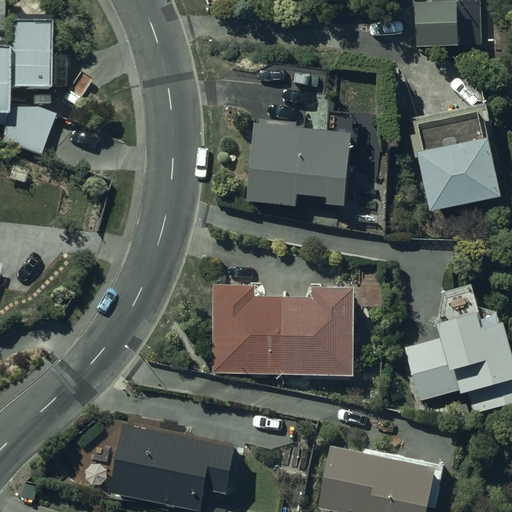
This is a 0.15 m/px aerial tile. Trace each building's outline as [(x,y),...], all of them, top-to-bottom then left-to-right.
[(482,44),(479,0),(432,0),(432,9),(415,9),(417,51),(459,53),(459,46),(482,44)] [(47,27),(6,26),(5,59),(0,58),(0,129),(4,130),(4,109),(34,109),(34,99),(47,99),(47,95),(63,94),(61,62),(47,66),(47,27)] [(430,211),(504,197),(486,105),(409,119),(416,157),(420,157),(430,211)] [(262,124),(257,123),(249,199),(294,204),(296,194),(326,197),(325,203),(344,206),(352,135),(297,129),(298,124),(263,120),(262,124)] [(258,285),(218,284),(217,369),(356,371),(357,287),(315,287),(315,296),(258,295),(258,285)] [(438,344),(405,350),(419,404),(458,394),(460,400),(468,398),(474,420),(511,410),(511,367),(503,334),(499,335),(495,321),(477,314),(472,294),(443,300),(438,325),(439,333),(436,333),(438,344)] [(237,455),(151,437),(153,429),(130,424),(128,433),(125,432),(117,472),(108,470),(103,490),(112,492),(111,498),(179,511),(203,511),(207,495),(228,499),(237,455)] [(431,511),(440,476),(333,451),(319,511),(323,511),(431,511)]
